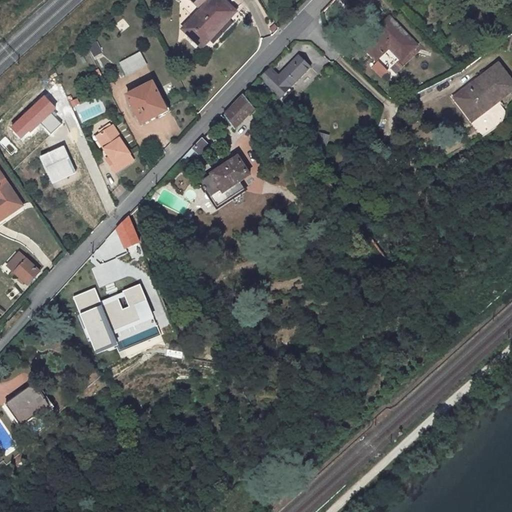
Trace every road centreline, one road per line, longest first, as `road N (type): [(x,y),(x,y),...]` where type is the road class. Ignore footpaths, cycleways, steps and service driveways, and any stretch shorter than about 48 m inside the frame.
road 1 (unclassified): [(0,353),(324,0)]
road 2 (track): [(331,511),(511,348)]
